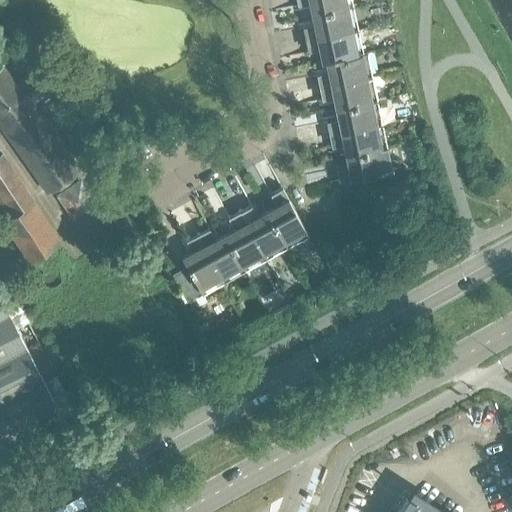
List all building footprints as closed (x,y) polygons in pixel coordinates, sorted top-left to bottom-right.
[(352,5),(351,0),(296,0),(297,1),(302,0),(308,0),(311,14),(352,5)] [(352,5),(311,14),(314,27),(303,29),(305,39),(357,27),(352,5)] [(357,27),(305,39),(307,48),(318,46),(321,61),(325,60),(362,52),(357,27)] [(325,60),(328,75),(317,77),(319,86),(372,75),(367,51),(362,52),(325,60)] [(0,125),(46,192),(76,171),(80,168),(33,101),(50,90),(35,68),(15,82),(1,62),(0,62),(0,125)] [(372,75),(319,86),(321,96),(332,94),(335,107),(377,99),(372,79),(383,77),(383,73),(372,75)] [(377,99),(335,107),(338,123),(328,125),(329,133),(382,122),(377,99)] [(382,122),(329,133),(331,143),(343,140),(346,154),(387,146),(382,122)] [(387,146),(346,154),(349,169),(337,171),(339,181),(392,170),(387,146)] [(0,221),(26,261),(28,260),(58,240),(30,198),(32,198),(1,152),(0,152),(0,215),(1,218),(0,219),(0,221)] [(71,219),(88,208),(96,202),(80,178),(55,194),(71,219)] [(341,190),(354,188),(352,179),(339,181),(341,190)] [(279,202),(267,209),(287,246),(309,234),(283,187),(273,192),(279,202)] [(287,246),(267,209),(254,216),(248,206),(241,210),(266,257),(287,246)] [(266,257),(241,210),(232,215),(238,225),(225,232),(245,269),(266,257)] [(206,229),(199,233),(224,281),(245,269),(225,232),(212,240),(206,229)] [(224,281),(199,233),(190,238),(195,249),(182,256),(188,267),(173,276),(187,301),(218,284),(221,290),(227,287),(224,281)] [(0,318),(10,313),(0,293),(0,318)] [(0,360),(27,346),(10,313),(0,318),(0,360)] [(0,402),(44,380),(27,346),(0,360),(0,402)] [(44,380),(0,402),(0,440),(2,444),(61,414),(44,380)] [(432,511),(422,505),(412,498),(406,508),(402,511),(432,511)]
